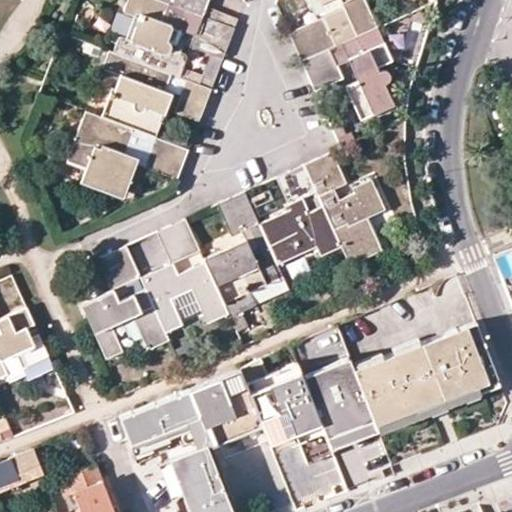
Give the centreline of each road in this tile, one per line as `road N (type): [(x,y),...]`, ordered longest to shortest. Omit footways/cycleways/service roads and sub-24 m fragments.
road 1 (tertiary): [(511,359),(442,156),(444,115),(478,0)]
road 2 (residential): [(86,244),(196,191),(264,0)]
road 3 (unknown): [(259,12),(308,127),(196,191)]
road 4 (tertiary): [(370,511),(511,460)]
